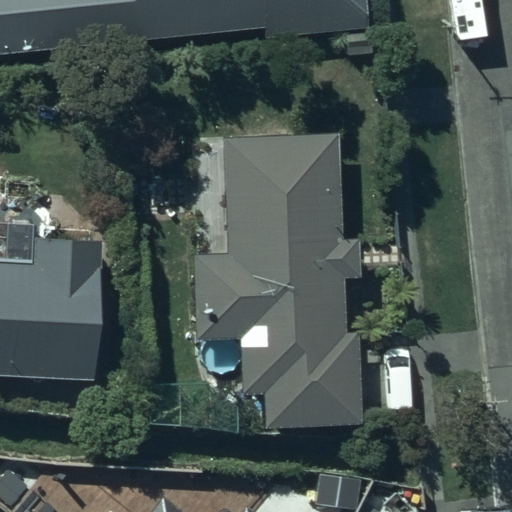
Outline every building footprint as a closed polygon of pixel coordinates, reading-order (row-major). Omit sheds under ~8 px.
[(0,0),(0,50),(257,26),(258,37),(359,27),(356,0),(0,0)] [(257,408),(258,444),(359,442),(357,347),(342,348),(340,292),(362,292),(360,241),(344,241),(341,143),(219,146),(222,264),(188,265),(191,356),(235,355),(236,408),(257,408)] [(0,382),(85,389),(91,248),(25,242),(25,265),(0,264),(0,382)] [(239,511),(212,489),(193,511),(239,511)] [(84,511),(60,492),(41,511),(84,511)]
